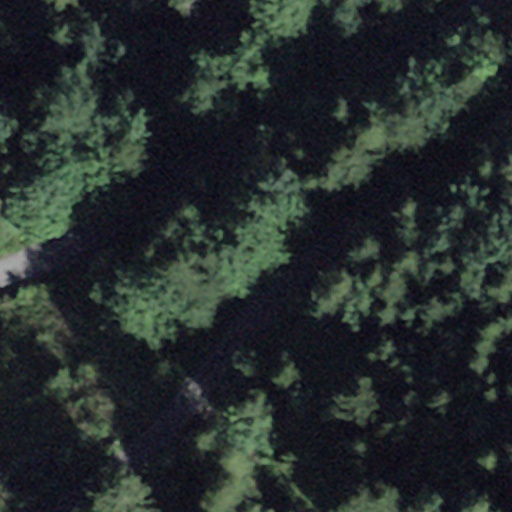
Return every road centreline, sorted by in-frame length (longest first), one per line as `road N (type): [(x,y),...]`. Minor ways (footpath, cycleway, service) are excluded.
road 1 (track): [(74,511),(336,250),(511,117)]
road 2 (track): [(449,0),(126,196),(0,252)]
